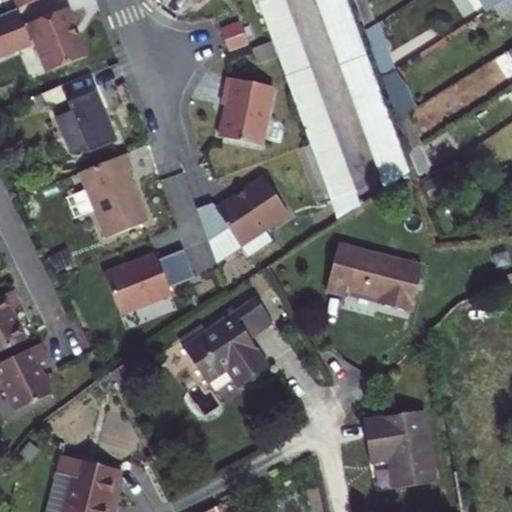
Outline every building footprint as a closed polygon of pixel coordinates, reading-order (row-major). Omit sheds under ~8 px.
[(13,0),(18,10),(42,0),(13,0)] [(255,0),(256,2),(261,15),(265,27),(270,40),(271,42),(275,53),(279,65),(284,77),(288,90),(293,102),(298,114),(302,127),(307,139),(309,146),(311,152),(316,164),(321,177),(325,189),(330,201),(337,220),(360,204),(353,193),(349,180),(344,168),(339,156),(335,143),(330,131),(326,118),(321,105),(316,93),(312,81),(307,69),(303,56),(298,44),(293,31),(289,19),(284,6),(281,0),(255,0)] [(309,0),(313,8),(316,20),(321,32),(326,45),(330,57),(335,69),(339,82),(343,94),(348,108),(353,120),(358,133),(362,145),(366,157),(371,168),(397,160),(395,155),(393,148),(388,136),(385,126),(384,123),(380,111),(375,98),(370,85),(369,82),(369,81),(366,73),(361,60),(357,48),(353,36),(352,34),(348,23),(343,11),(341,3),(339,0),(309,0)] [(473,0),(480,11),(498,0),(473,0)] [(15,11),(0,17),(0,58),(30,46),(29,45),(34,43),(47,74),(84,59),(73,33),(71,27),(73,26),(66,9),(22,27),(15,11)] [(87,77),(70,84),(75,97),(92,90),(87,77)] [(219,139),(260,147),(271,87),(226,79),(220,107),(225,108),(224,112),(219,139)] [(106,119),(95,94),(66,106),(69,114),(56,119),(70,153),(83,148),(86,156),(116,144),(106,119)] [(132,172),(125,156),(79,175),(106,241),(148,224),(133,186),(127,174),(132,172)] [(235,200),(215,213),(211,207),(197,216),(209,249),(229,236),(234,243),(241,245),(261,231),(265,232),(288,215),(266,180),(244,194),(245,195),(241,198),(236,201),(235,200)] [(416,271),(337,248),(323,296),(338,300),(341,292),(361,298),(373,301),(371,307),(403,317),(416,271)] [(125,268),(102,277),(118,317),(169,297),(167,292),(193,281),(181,253),(155,263),(153,258),(137,265),(126,270),(125,268)] [(18,307),(9,290),(0,294),(0,351),(23,340),(14,323),(8,311),(18,307)] [(268,327),(250,302),(178,352),(202,388),(222,374),(234,391),(265,371),(256,357),(246,342),(268,327)] [(46,364),(38,348),(0,366),(0,385),(5,383),(19,412),(50,397),(41,376),(37,368),(46,364)] [(371,435),(379,478),(396,474),(399,489),(402,501),(445,493),(431,424),(371,435)] [(118,467),(56,454),(52,472),(67,476),(59,511),(104,511),(105,507),(107,500),(111,500),(118,467)]
